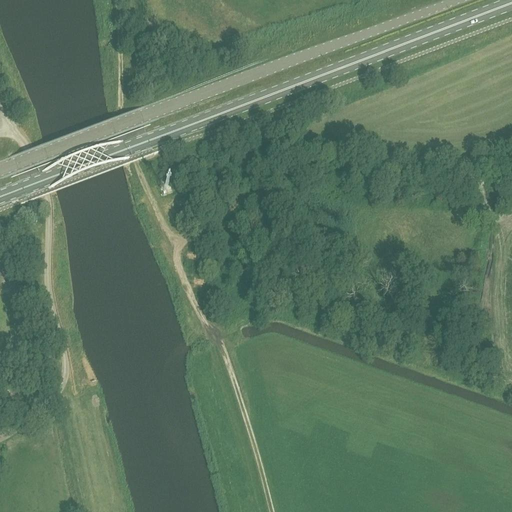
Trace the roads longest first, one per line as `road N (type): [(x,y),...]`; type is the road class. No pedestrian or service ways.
road 1 (primary): [(0,196),(511,3)]
road 2 (unclassified): [(0,170),(457,0)]
road 3 (unclassified): [(0,439),(51,406),(65,374),(48,283),(48,199),(24,145),(5,128)]
road 4 (track): [(189,245),(270,511)]
road 5 (track): [(114,0),(121,113),(137,161),(189,245)]
